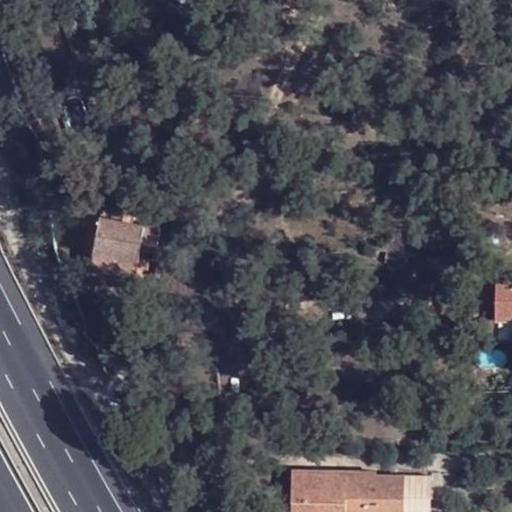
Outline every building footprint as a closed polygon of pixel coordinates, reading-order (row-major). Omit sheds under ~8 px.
[(100,175),(113,170),(99,134),(85,137),(100,175)] [(114,172),(113,170),(100,175),(101,178),(127,201),(136,188),(114,172)] [(102,222),(102,212),(82,193),(73,222),(99,226),(102,222)] [(102,222),(129,226),(129,217),(102,212),(102,222)] [(140,265),(142,255),(147,229),(129,226),(102,222),(99,226),(95,256),(140,265)] [(147,229),(142,255),(154,257),(158,231),(147,229)] [(511,282),(496,283),(498,322),(511,322),(511,282)] [(402,511),(403,511),(403,475),(348,475),(347,472),(291,473),(291,508),(346,509),(345,511),(402,511)] [(403,475),(403,511),(429,511),(430,475),(403,475)]
